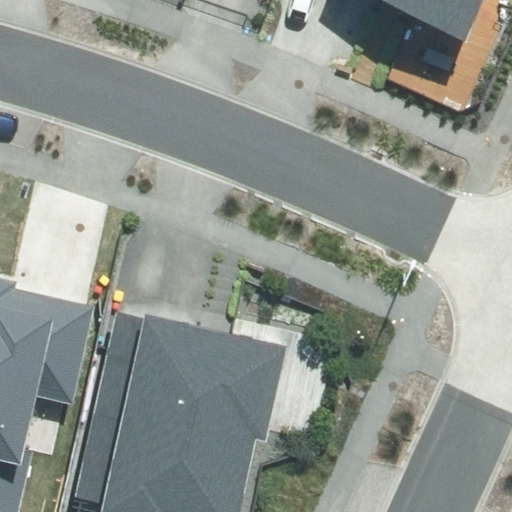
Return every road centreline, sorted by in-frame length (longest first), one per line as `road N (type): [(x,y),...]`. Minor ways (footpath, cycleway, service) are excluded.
road 1 (residential): [(0,51),(152,95),(511,251)]
road 2 (residential): [(428,511),(511,321)]
